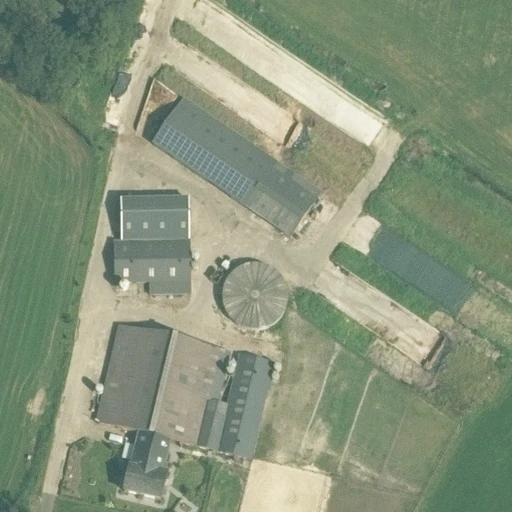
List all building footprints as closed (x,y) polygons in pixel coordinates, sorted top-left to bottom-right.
[(291,242),(322,195),(183,99),(152,148),(245,211),(291,242)] [(189,243),(188,202),(119,204),(120,245),(189,243)] [(148,298),(190,297),(190,244),(120,245),(112,245),(113,286),(148,286),(148,298)] [(253,332),(258,332),(265,330),(270,328),(273,326),(279,322),(282,317),(285,310),(286,304),(287,298),(286,291),(284,286),(280,279),(275,274),(267,269),(259,267),(247,267),(243,269),(238,271),(235,273),(231,276),(226,282),(223,288),(222,293),(221,298),(221,303),(222,309),(225,315),(227,319),(230,321),(234,326),(240,330),(246,332),(253,332)] [(225,407),(217,405),(229,355),(120,329),(97,426),(137,435),(129,470),(123,494),(160,503),(167,475),(152,472),(159,442),(197,451),(198,447),(218,452),(218,456),(251,464),(274,365),(237,356),(225,407)]
